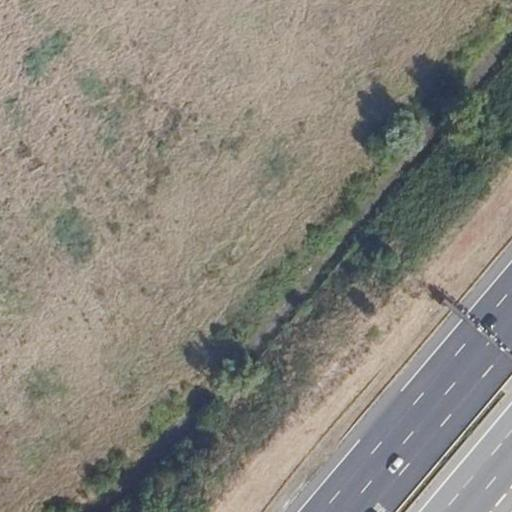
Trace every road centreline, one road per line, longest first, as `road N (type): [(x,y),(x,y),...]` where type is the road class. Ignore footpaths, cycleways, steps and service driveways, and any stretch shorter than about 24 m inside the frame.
road 1 (track): [(82,511),(222,376),(511,33)]
road 2 (motorway): [(511,316),(345,511)]
